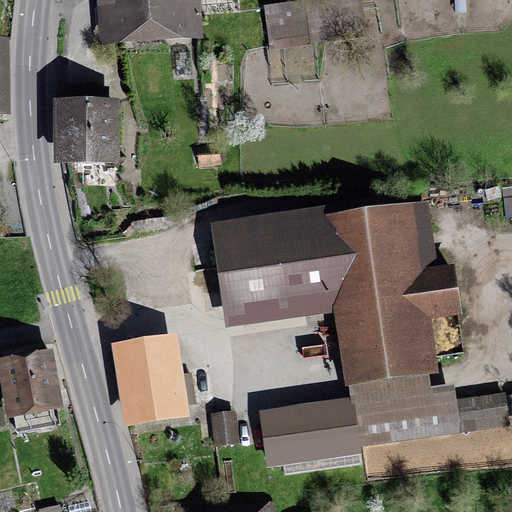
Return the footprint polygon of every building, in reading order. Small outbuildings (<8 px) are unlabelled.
[(101,0),(106,53),(208,44),(205,6),(252,2),(252,0),(101,0)] [(357,0),(341,0),(265,8),(269,48),(362,39),(357,0)] [(124,101),(56,97),(56,161),(123,161),(124,101)] [(364,421),(424,412),(417,361),(433,359),(427,318),(460,313),(454,275),(442,276),(432,209),(224,240),(234,310),(345,293),(364,421)] [(186,343),(121,353),(133,433),(199,423),(186,343)] [(59,357),(6,367),(18,432),(72,422),(59,357)] [(2,383),(0,383),(0,435),(11,434),(2,383)] [(360,451),(355,418),(297,427),(302,459),(360,451)] [(239,419),(215,421),(218,452),(242,450),(239,419)]
